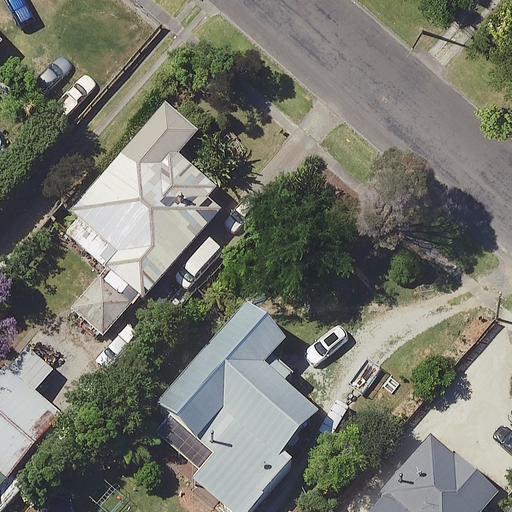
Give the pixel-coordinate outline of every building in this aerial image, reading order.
[(198,142),(162,112),(68,225),(115,263),(104,277),(138,305),(143,310),(229,206),(179,165),(198,142)] [(104,277),(73,315),(107,343),(138,305),(104,277)] [(240,317),(152,423),(192,457),(218,426),(276,474),(316,425),(259,378),(281,351),(240,317)] [(104,370),(84,344),(57,366),(78,391),(104,370)] [(64,421),(6,373),(0,380),(0,477),(11,486),(64,421)] [(233,440),(190,492),(214,511),(257,511),(283,481),(233,440)] [(493,511),(499,506),(429,447),(372,511),(493,511)] [(321,511),(296,491),(279,511),(321,511)]
